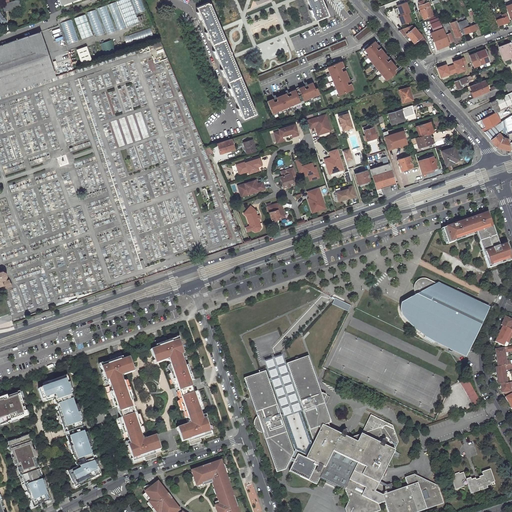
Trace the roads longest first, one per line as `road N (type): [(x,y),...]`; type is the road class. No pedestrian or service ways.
road 1 (tertiary): [(493,162),(188,272)]
road 2 (tertiary): [(193,286),(498,180)]
road 3 (tertiary): [(0,350),(193,286)]
road 4 (tertiary): [(188,272),(0,336)]
road 5 (unclassified): [(193,286),(244,436)]
road 6 (residential): [(244,436),(113,483)]
road 7 (residential): [(511,429),(482,360),(501,304)]
road 8 (unknown): [(308,224),(270,183),(269,168),(278,152),(314,147)]
road 9 (residential): [(493,162),(416,65)]
